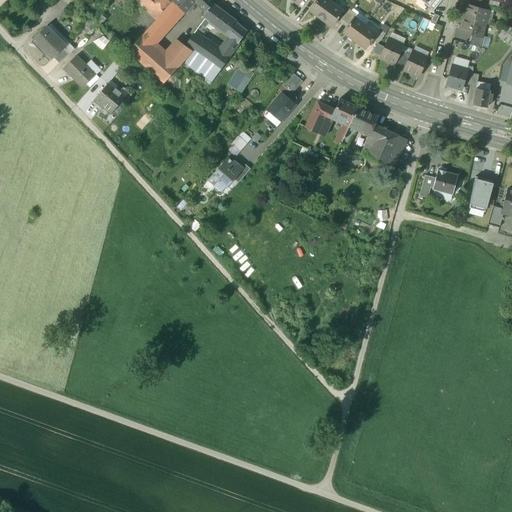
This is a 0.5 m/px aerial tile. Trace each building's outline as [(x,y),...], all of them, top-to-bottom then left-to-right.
[(142,0),(147,4),(143,8),(145,9),(153,0),(142,0)] [(164,3),(160,0),(153,0),(145,9),(156,19),(167,6),(164,3)] [(211,0),(173,0),(173,1),(183,11),(186,13),(196,1),(208,11),(213,3),(214,2),(211,0)] [(316,0),(315,2),(309,10),(321,18),(332,3),(328,0),(316,0)] [(419,0),(433,11),(441,2),(438,0),(419,0)] [(173,1),(142,36),(153,45),(183,11),(173,1)] [(208,11),(205,16),(206,17),(232,37),(241,26),(235,21),(235,20),(213,3),(208,11)] [(343,11),(332,3),(321,18),(332,27),(339,17),(343,11)] [(493,6),(482,3),(480,9),(488,11),(488,12),(491,13),(493,6)] [(480,9),(467,5),(464,19),(485,24),(488,12),(488,11),(480,9)] [(346,7),(343,11),(339,17),(344,21),(351,11),(346,7)] [(351,11),(344,21),(349,25),(355,17),(357,15),(351,11)] [(349,25),(344,32),(355,40),(366,26),(355,17),(349,25)] [(485,24),(464,19),(460,31),(473,35),(481,37),(482,36),(485,24)] [(202,23),(195,33),(200,37),(207,27),(202,23)] [(232,37),(221,52),(222,59),(224,61),(246,31),(241,26),(232,37)] [(377,34),(366,26),(355,40),(366,48),(372,39),(377,34)] [(57,37),(47,27),(34,39),(53,59),(66,47),(57,37)] [(511,45),(511,28),(509,27),(506,32),(502,30),(497,37),(511,45)] [(377,34),(372,39),(378,43),(385,33),(380,29),(377,34)] [(200,37),(195,33),(186,45),(193,51),(185,61),(190,65),(209,78),(222,59),(221,52),(200,37)] [(104,49),(110,41),(102,34),(95,43),(104,49)] [(481,37),(473,35),(470,45),(481,48),(484,37),(482,36),(481,37)] [(153,45),(142,36),(129,50),(165,83),(178,68),(165,56),(153,45)] [(403,44),(389,38),(381,57),(395,63),(400,50),(403,44)] [(183,49),(176,43),(165,56),(178,68),(179,68),(181,65),(185,61),(193,51),(186,45),(183,49)] [(406,52),(400,50),(395,62),(400,65),(406,52)] [(426,57),(413,51),(411,55),(405,67),(405,69),(418,75),(426,57)] [(406,52),(400,65),(405,67),(411,55),(406,52)] [(87,66),(76,55),(64,68),(83,87),(96,75),(87,66)] [(116,59),(111,65),(116,68),(120,63),(116,59)] [(101,70),(92,61),(87,66),(96,75),(101,70)] [(190,65),(185,61),(181,65),(186,70),(190,65)] [(111,65),(101,77),(106,81),(112,79),(119,71),(116,68),(111,65)] [(466,70),(452,66),(447,85),(461,89),(463,83),(466,70)] [(467,66),(466,70),(463,83),(470,85),(472,74),(473,68),(467,66)] [(249,81),(237,72),(228,83),(240,92),(249,81)] [(293,73),(282,85),(291,92),(302,80),(293,73)] [(479,75),(472,74),(470,85),(470,87),(476,88),(477,81),(478,82),(479,75)] [(125,96),(108,82),(95,99),(112,113),(125,96)] [(490,91),(476,88),(473,105),(487,107),(488,102),(491,102),(492,94),(489,94),(490,91)] [(282,93),(268,110),(281,121),(295,104),(282,93)] [(358,107),(340,99),(335,110),(332,116),(346,122),(350,124),(358,107)] [(335,110),(317,102),(305,127),(315,132),(325,112),(332,116),(335,110)] [(378,117),(358,107),(350,124),(356,127),(370,134),(375,125),(378,117)] [(345,126),(342,127),(339,133),(345,136),(350,124),(346,122),(345,126)] [(345,136),(341,144),(346,146),(356,127),(350,124),(345,136)] [(383,129),(375,125),(370,134),(379,138),(383,129)] [(406,140),(383,129),(379,138),(369,157),(392,168),(406,140)] [(251,139),(243,132),(239,136),(247,143),(251,139)] [(239,136),(231,145),(240,152),(247,143),(239,136)] [(233,163),(227,158),(209,180),(215,185),(215,189),(218,191),(222,191),(223,192),(234,178),(243,168),(234,161),(233,163)] [(251,168),(246,164),(243,168),(234,178),(239,182),(251,168)] [(440,170),(438,169),(436,178),(433,187),(433,189),(452,194),(458,174),(446,171),(440,170)] [(436,178),(425,175),(423,184),(431,186),(431,187),(433,187),(436,178)] [(469,207),(485,211),(493,182),(477,178),(469,207)] [(431,186),(423,184),(420,195),(428,197),(431,187),(431,186)] [(511,190),(509,190),(507,190),(505,198),(502,209),(504,210),(511,212),(511,190)] [(502,209),(493,207),(488,225),(499,228),(504,210),(502,209)]
